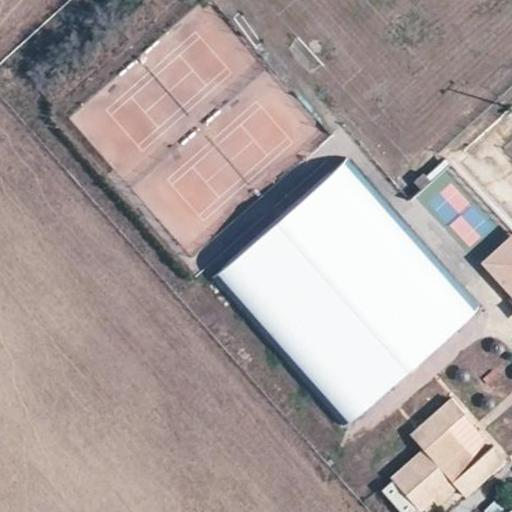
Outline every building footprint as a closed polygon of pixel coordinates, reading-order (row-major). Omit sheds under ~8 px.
[(344,425),(478,305),(347,158),(213,279),(344,425)] [(441,160),(413,188),(471,248),(500,220),(441,160)] [(511,234),(483,259),(511,291),(511,234)] [(470,492),(509,457),(494,439),(476,455),(451,427),(469,411),(453,393),(413,428),(427,443),(393,472),(424,507),(457,477),(470,492)] [(469,411),(451,427),(476,455),(494,439),(469,411)]
